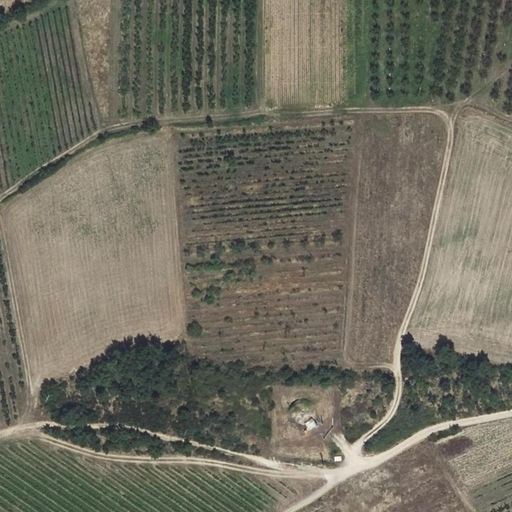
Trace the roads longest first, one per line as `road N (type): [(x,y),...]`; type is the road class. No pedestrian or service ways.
road 1 (track): [(511,64),(456,115),(414,312),(396,349),(391,413),(347,458),(343,474)]
road 2 (track): [(0,434),(47,424),(127,426),(343,474)]
road 3 (track): [(283,511),(429,429),(511,413)]
